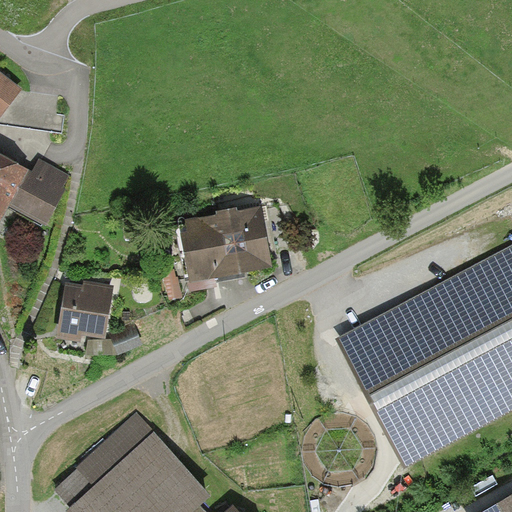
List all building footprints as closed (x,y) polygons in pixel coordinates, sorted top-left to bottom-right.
[(0,114),(20,89),(0,73),(0,114)] [(26,170),(0,155),(0,207),(3,203),(43,226),(70,179),(34,158),(26,170)] [(257,205),(172,222),(186,291),(243,280),(241,270),(268,265),(257,205)] [(511,241),(336,334),(401,456),(511,397),(511,241)] [(175,269),(159,271),(162,300),(178,298),(175,269)] [(109,291),(60,285),(54,337),(80,340),(81,335),(103,337),(109,291)] [(241,511),(230,500),(216,511),(208,511),(203,506),(212,498),(135,411),(48,488),(69,511),(241,511)] [(511,511),(511,491),(476,511),(511,511)]
